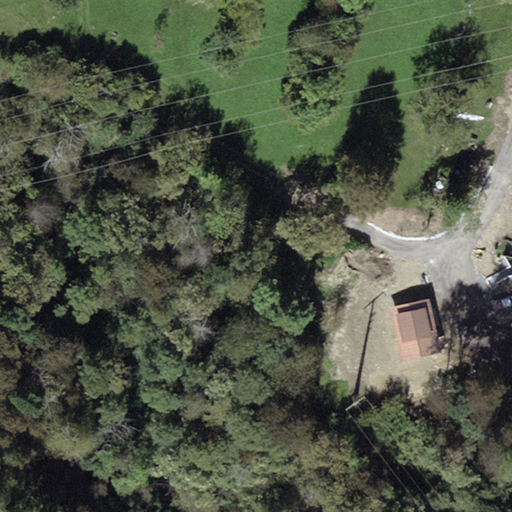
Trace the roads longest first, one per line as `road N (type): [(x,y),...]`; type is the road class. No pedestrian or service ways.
road 1 (track): [(459,260),(398,245),(189,131),(0,69)]
road 2 (track): [(511,353),(480,352),(457,333),(449,302),(459,260)]
